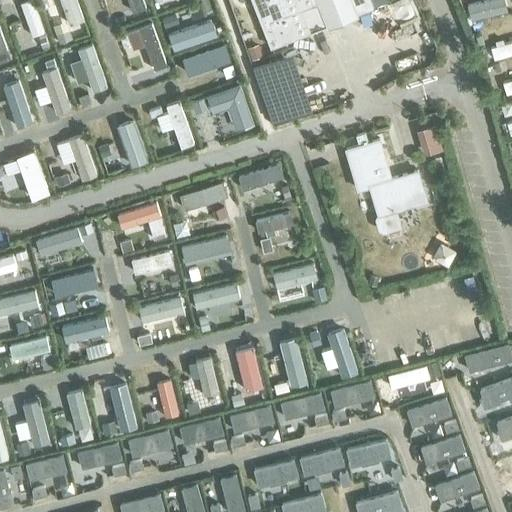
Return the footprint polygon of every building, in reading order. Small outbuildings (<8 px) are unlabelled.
[(252,0),(271,47),(326,25),(327,27),(357,16),(356,13),(373,7),(370,0),(252,0)] [(496,0),(473,6),(476,18),(509,9),(506,0),(496,0)] [(511,40),(491,47),(494,59),(511,53),(511,40)] [(511,79),(503,82),(506,93),(511,91),(511,79)] [(237,85),(206,97),(211,112),(226,107),(234,130),(251,124),(237,85)] [(511,134),(511,133),(511,121),(501,124),(505,136),(511,134)] [(417,129),(424,155),(443,150),(435,124),(417,129)] [(380,138),(368,142),(366,132),(358,134),(360,144),(347,148),(358,188),(370,185),(378,214),(375,218),(379,230),(384,232),(402,227),(397,209),(426,200),(418,171),(391,179),(380,138)] [(508,345),(465,356),(468,370),(511,359),(508,345)] [(511,372),(472,386),(476,399),(511,385),(511,369),(511,370),(511,372)] [(369,380),(328,390),(333,408),(373,398),(369,380)] [(319,392),(278,402),(282,418),(323,410),(319,392)] [(445,398),(404,410),(410,428),(450,415),(445,398)] [(376,402),(364,404),(367,415),(380,413),(376,402)] [(511,403),(489,412),(494,425),(511,418),(511,403)] [(269,405),(228,414),(232,433),(272,422),(269,405)] [(343,410),(329,412),(331,421),(345,418),(343,410)] [(325,414),(310,417),(313,426),(326,423),(325,414)] [(218,417),(178,426),(181,444),(221,435),(218,417)] [(454,420),(441,424),(444,433),(456,429),(454,420)] [(275,428),(264,432),(266,442),(277,440),(275,428)] [(167,429),(126,438),(130,459),(170,447),(167,429)] [(374,438),(386,472),(397,468),(385,434),(374,438)] [(459,434),(419,447),(424,463),(465,450),(459,434)] [(241,435),(228,438),(230,447),(244,444),(241,435)] [(511,437),(500,441),(504,452),(511,449),(511,437)] [(223,440),(211,443),(212,451),(225,448),(223,440)] [(117,442),(75,451),(79,469),(121,459),(117,442)] [(319,487),(310,452),(297,456),(306,490),(319,487)] [(61,455),(23,464),(28,482),(65,472),(61,455)] [(467,457),(454,461),(457,471),(469,466),(467,457)] [(140,460),(127,463),(129,471),(142,469),(140,460)] [(261,464),(267,487),(270,500),(283,497),(273,461),(261,464)] [(123,464),(109,467),(112,476),(124,473),(123,464)] [(0,469),(0,510),(10,508),(1,469),(0,469)] [(245,511),(247,511),(237,472),(225,475),(234,507),(214,511),(245,511)] [(473,472),(433,486),(439,502),(479,488),(473,472)] [(204,511),(198,484),(186,487),(191,511),(204,511)] [(44,486),(29,490),(32,499),(45,496),(44,486)] [(161,511),(158,494),(117,505),(119,511),(161,511)] [(481,494),(468,499),(471,509),(485,504),(481,494)] [(290,511),(303,511),(301,502),(298,503),(297,498),(287,501),(287,500),(279,503),(281,511),(286,511),(290,511)]
